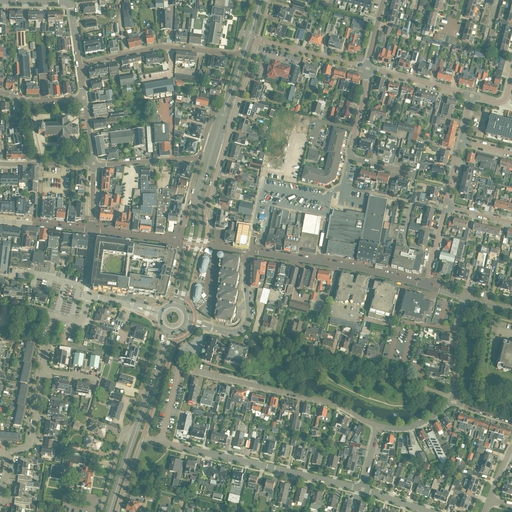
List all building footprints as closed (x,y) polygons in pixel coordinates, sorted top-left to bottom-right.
[(212,6),(210,16),(223,18),(224,19),(225,9),(224,8),(225,0),(215,0),(214,7),(212,6)] [(480,6),(477,5),(478,2),(473,0),(470,0),(469,5),(476,7),(476,8),(479,8),(480,6)] [(163,1),(160,1),(154,1),(155,1),(155,9),(163,9),(163,1)] [(124,29),(133,28),(130,3),(129,3),(124,4),(122,4),(124,29)] [(84,13),(84,14),(95,12),(94,4),(83,6),(84,9),(83,10),(84,13)] [(442,11),(443,11),(444,11),(445,9),(444,8),(443,8),(444,6),(436,4),(435,10),(434,12),(439,13),(439,11),(442,11)] [(402,11),(399,10),(400,7),(392,5),(391,11),(398,13),(402,14),(403,11),(402,11)] [(469,5),(467,11),(475,14),(476,8),(476,7),(469,5)] [(300,12),(300,8),(294,6),(292,11),(279,7),(277,12),(286,14),(292,16),(293,13),(294,13),(295,10),(300,12)] [(475,18),(474,17),(475,14),(467,11),(466,17),(471,19),(471,21),(474,22),(475,18)] [(285,17),(286,14),(277,12),(276,18),(288,21),(289,18),(285,17)] [(500,23),(502,23),(508,25),(509,22),(511,23),(511,16),(509,16),(507,22),(500,20),(500,23)] [(207,44),(207,45),(216,46),(216,45),(218,45),(220,38),(221,34),(220,34),(223,18),(213,17),(212,24),(211,24),(209,37),(207,36),(206,44),(207,44)] [(390,24),(390,27),(396,28),(399,19),(397,19),(389,17),(388,17),(387,20),(388,21),(388,23),(390,24)] [(182,34),(181,43),(186,44),(187,35),(187,34),(189,34),(191,20),(189,19),(187,31),(186,30),(182,30),(182,34)] [(189,34),(188,44),(201,45),(201,41),(204,42),(207,21),(196,20),(191,19),(191,20),(189,34)] [(352,24),(351,30),(354,30),(354,28),(361,30),(362,27),(364,22),(363,21),(358,20),(353,19),(352,24)] [(298,29),(306,31),(306,30),(308,23),(304,22),(303,25),(300,24),(298,29)] [(411,23),(409,22),(407,28),(407,29),(404,28),(403,32),(409,34),(410,29),(411,23)] [(468,23),(466,29),(473,31),(476,33),(477,30),(474,29),(475,25),(468,23)] [(501,33),(504,33),(511,35),(511,29),(508,28),(508,25),(502,23),(501,26),(503,27),(501,33)] [(331,29),(329,36),(332,37),(332,38),(329,48),(336,49),(338,40),(339,37),(332,35),(334,29),(335,26),(332,25),(331,29)] [(281,27),(275,26),(275,28),(273,27),(271,33),(279,35),(279,36),(283,38),(286,27),(282,26),(281,27)] [(435,28),(427,26),(425,26),(424,28),(427,29),(426,32),(425,36),(429,36),(429,33),(434,34),(435,28)] [(472,35),(473,31),(466,29),(465,29),(464,33),(465,33),(464,35),(471,37),(472,37),(475,38),(475,36),(472,35)] [(296,39),(299,40),(300,36),(304,37),(306,31),(301,30),(301,31),(298,30),(296,39)] [(310,35),(308,42),(309,44),(311,44),(312,43),(315,44),(318,31),(315,30),(314,36),(310,35)] [(145,31),(147,44),(153,43),(152,36),(149,37),(148,31),(145,31)] [(315,44),(317,44),(317,46),(319,46),(320,45),(320,46),(323,38),(319,37),(320,31),(318,31),(315,44)] [(26,47),(25,32),(23,32),(17,32),(17,47),(26,47)] [(510,42),(511,35),(504,33),(503,39),(500,39),(510,42)] [(141,46),(139,38),(138,34),(132,35),(133,40),(135,47),(141,46)] [(351,42),(349,50),(349,51),(349,52),(352,52),(352,51),(356,53),(357,50),(360,50),(361,45),(362,42),(357,41),(358,36),(353,35),(352,35),(350,42),(351,42)] [(470,43),(471,37),(464,35),(462,41),(470,43)] [(94,45),(96,52),(104,51),(102,38),(93,39),(93,40),(94,44),(94,45)] [(338,40),(336,49),(342,51),(345,42),(344,42),(345,39),(343,38),(342,41),(338,40)] [(83,41),(85,54),(96,52),(94,45),(94,44),(93,40),(93,39),(83,41)] [(509,48),(510,42),(500,39),(499,45),(509,48)] [(66,40),(59,40),(59,51),(67,51),(66,40)] [(116,41),(109,43),(110,47),(111,53),(119,51),(118,45),(117,46),(116,41)] [(501,48),(499,54),(503,55),(503,52),(507,54),(509,48),(499,45),(496,44),(496,47),(501,48)] [(386,51),(383,63),(384,63),(384,64),(385,65),(386,65),(387,64),(388,64),(391,57),(391,56),(393,56),(394,56),(396,57),(398,50),(397,50),(398,47),(393,46),(392,50),(392,51),(391,53),(386,51)] [(379,58),(378,61),(383,63),(386,51),(380,49),(378,57),(379,58)] [(401,60),(399,67),(404,68),(407,58),(406,58),(407,55),(403,54),(403,51),(398,50),(396,57),(396,58),(401,60)] [(19,53),(20,64),(20,78),(30,78),(29,57),(28,57),(27,52),(19,53)] [(38,54),(39,70),(39,75),(49,74),(47,65),(47,53),(41,53),(38,54)] [(146,56),(147,65),(158,64),(158,63),(162,62),(162,63),(168,62),(168,55),(162,56),(158,57),(157,54),(146,56)] [(134,57),(127,59),(128,65),(132,64),(134,70),(137,70),(134,57)] [(209,57),(207,68),(219,70),(219,68),(225,69),(226,61),(217,59),(214,58),(209,57)] [(426,68),(427,64),(421,63),(422,59),(420,58),(419,58),(417,64),(420,65),(419,67),(418,73),(418,74),(421,75),(421,74),(424,74),(426,68)] [(123,73),(130,71),(129,69),(128,65),(127,59),(121,60),(122,66),(126,65),(126,69),(121,70),(122,72),(123,73)] [(280,64),(272,62),(268,76),(276,78),(277,76),(283,78),(281,83),(292,86),(292,88),(295,89),(296,89),(298,82),(300,74),(301,68),(300,68),(293,66),(281,63),(281,65),(280,64)] [(110,74),(111,74),(113,74),(113,75),(114,75),(118,75),(119,74),(119,73),(118,63),(108,64),(110,74)] [(7,81),(6,88),(10,89),(10,90),(14,91),(15,83),(17,84),(18,76),(18,75),(19,75),(19,64),(14,64),(15,75),(15,77),(12,77),(12,78),(9,78),(7,78),(7,81)] [(431,65),(427,64),(426,68),(424,74),(430,76),(433,65),(431,65)] [(100,78),(104,77),(104,75),(108,74),(106,65),(94,68),(94,69),(88,70),(89,79),(97,77),(97,76),(100,76),(100,78)] [(312,67),(306,65),(303,75),(306,75),(305,76),(306,77),(306,78),(309,79),(310,77),(312,67)] [(326,66),(324,74),(327,75),(325,81),(327,81),(326,84),(331,85),(332,80),(330,80),(331,73),(331,72),(332,68),(328,67),(326,66)] [(316,79),(319,69),(312,67),(310,77),(313,78),(313,80),(315,81),(313,89),(315,90),(316,89),(318,79),(316,79)] [(469,76),(469,74),(462,72),(463,68),(460,67),(458,73),(462,74),(459,85),(466,87),(469,76)] [(339,79),(342,70),(339,69),(339,70),(336,69),(334,77),(339,79)] [(439,73),(437,79),(438,79),(444,81),(446,73),(447,71),(442,69),(442,70),(440,69),(439,73)] [(446,73),(444,81),(451,83),(454,73),(452,72),(453,70),(450,70),(447,69),(447,71),(446,73)] [(132,74),(119,77),(121,87),(134,85),(132,74)] [(361,80),(359,80),(360,76),(358,75),(358,74),(355,74),(353,81),(352,84),(359,86),(361,80)] [(220,77),(210,75),(209,82),(212,83),(212,86),(215,87),(215,86),(221,87),(222,81),(220,81),(220,77)] [(57,76),(52,77),(53,85),(54,96),(60,96),(59,87),(58,87),(57,76)] [(473,77),(469,76),(466,87),(473,88),(475,78),(473,78),(473,77)] [(383,102),(387,88),(383,87),(385,81),(379,80),(378,84),(375,83),(374,90),(382,93),(380,101),(379,101),(383,102)] [(494,86),(491,85),(490,93),(496,94),(498,84),(500,85),(501,81),(496,80),(494,86)] [(92,90),(102,88),(101,81),(91,83),(92,86),(91,86),(91,89),(92,89),(92,90)] [(490,93),(491,85),(492,83),(486,81),(483,91),(490,93)] [(43,84),(44,97),(53,96),(52,83),(43,84)] [(171,83),(144,87),(146,97),(173,92),(171,83)] [(256,84),(253,92),(264,95),(262,95),(264,90),(272,92),(274,86),(265,83),(264,87),(256,84)] [(390,93),(389,97),(388,97),(387,102),(390,103),(389,106),(395,84),(390,83),(388,90),(391,91),(391,93),(390,93)] [(72,84),(63,85),(64,95),(70,95),(70,93),(73,92),(73,86),(72,84)] [(395,84),(389,106),(391,107),(393,105),(395,99),(394,99),(395,95),(396,92),(398,93),(400,85),(395,84)] [(406,98),(409,87),(406,87),(403,87),(402,93),(401,92),(400,98),(399,98),(398,101),(398,102),(401,103),(402,99),(406,100),(406,98)] [(406,100),(411,102),(414,90),(412,89),(412,88),(409,87),(407,96),(406,100)] [(264,95),(253,92),(251,99),(261,102),(261,105),(269,107),(270,104),(262,102),(264,95)] [(423,107),(425,108),(427,102),(427,101),(428,101),(429,93),(424,92),(421,101),(424,102),(423,107)] [(100,102),(99,93),(90,94),(91,103),(100,102)] [(433,116),(436,117),(438,110),(441,101),(438,100),(439,96),(429,93),(428,101),(433,102),(432,106),(433,106),(433,107),(433,108),(435,109),(435,110),(434,110),(433,116)] [(196,101),(197,101),(196,104),(194,103),(192,103),(191,105),(201,108),(201,105),(207,107),(209,101),(202,99),(197,98),(196,101)] [(449,99),(447,105),(444,104),(441,115),(438,114),(437,117),(445,119),(446,116),(451,117),(454,106),(456,106),(458,101),(449,99)] [(1,101),(0,101),(0,107),(1,107),(1,112),(9,111),(9,104),(2,104),(1,101)] [(324,111),(326,103),(319,101),(318,104),(315,103),(312,113),(313,113),(313,114),(316,115),(316,114),(319,115),(321,110),(324,111)] [(350,103),(341,101),(340,108),(344,109),(341,119),(348,121),(350,114),(351,114),(352,110),(348,109),(349,103),(350,104),(350,103)] [(92,106),(92,112),(107,110),(106,104),(92,106)] [(247,104),(245,110),(253,112),(254,107),(247,104)] [(197,112),(197,115),(205,117),(206,112),(194,108),(193,111),(197,112)] [(92,112),(93,118),(108,116),(107,110),(92,112)] [(245,110),(243,116),(251,118),(254,119),(255,113),(253,112),(245,110)] [(375,115),(379,116),(381,112),(372,110),(371,113),(369,112),(366,122),(368,123),(368,124),(371,125),(371,124),(373,124),(375,115)] [(486,135),(486,138),(511,144),(511,119),(491,114),(491,117),(490,120),(487,131),(486,135)] [(191,120),(203,123),(205,117),(197,115),(196,118),(192,117),(191,120)] [(160,157),(170,156),(169,143),(170,143),(169,125),(160,125),(160,116),(151,116),(152,139),(153,156),(160,155),(160,157)] [(44,137),(45,137),(58,136),(58,143),(68,143),(68,140),(70,140),(70,136),(72,136),(71,134),(78,134),(78,126),(71,126),(71,124),(70,124),(70,120),(67,120),(67,118),(57,118),(57,124),(44,125),(44,127),(38,128),(38,134),(44,134),(44,137)] [(93,121),(94,130),(95,130),(106,128),(106,125),(108,125),(108,124),(116,123),(116,120),(118,120),(118,118),(116,118),(109,118),(105,119),(93,121)] [(242,120),(240,125),(248,128),(249,122),(242,120)] [(193,127),(193,131),(201,133),(202,127),(190,124),(189,126),(193,127)] [(390,133),(392,126),(385,124),(383,131),(387,132),(390,133)] [(238,128),(239,128),(238,131),(246,133),(249,134),(249,136),(261,140),(262,140),(259,139),(260,136),(253,134),(254,132),(251,131),(251,129),(248,128),(240,125),(240,126),(239,126),(238,128)] [(392,126),(390,133),(397,134),(398,131),(399,127),(396,127),(392,126)] [(413,134),(418,135),(419,135),(421,128),(415,127),(413,134)] [(115,132),(113,132),(101,134),(102,137),(95,138),(98,157),(106,156),(105,156),(107,156),(106,150),(110,150),(109,145),(112,145),(129,143),(129,145),(134,145),(134,148),(144,147),(142,129),(132,130),(131,130),(115,131),(115,132)] [(330,153),(328,163),(326,172),(324,172),(305,168),(302,180),(326,186),(336,180),(342,156),(340,155),(346,132),(334,129),(328,153),(330,153)] [(237,135),(237,136),(235,143),(240,145),(245,146),(247,138),(244,138),(245,138),(237,135)] [(376,137),(375,136),(369,135),(368,139),(372,140),(371,143),(361,140),(359,148),(370,151),(371,149),(373,150),(376,137)] [(444,135),(443,136),(443,138),(442,137),(441,140),(454,143),(455,136),(449,135),(448,136),(444,135)] [(184,141),(185,141),(184,144),(196,148),(198,142),(185,139),(184,141)] [(442,147),(452,149),(454,143),(441,140),(439,146),(440,146),(442,146),(442,147)] [(377,156),(384,158),(386,148),(382,147),(383,145),(381,144),(381,142),(377,141),(377,143),(376,146),(377,146),(376,150),(379,150),(377,156)] [(195,153),(196,148),(184,144),(184,145),(181,144),(180,147),(182,147),(180,152),(184,153),(185,151),(191,153),(191,152),(195,153)] [(390,149),(386,148),(384,158),(389,159),(391,153),(395,154),(397,146),(393,145),(393,147),(391,146),(390,149)] [(243,149),(234,147),(233,150),(232,149),(231,152),(232,152),(232,153),(243,156),(243,155),(241,155),(243,149)] [(107,161),(118,159),(117,149),(110,150),(106,150),(107,156),(107,161)] [(321,152),(310,149),(307,160),(318,163),(321,152)] [(401,149),(400,155),(404,156),(403,160),(403,162),(409,164),(411,154),(408,153),(408,151),(406,150),(401,149)] [(439,151),(438,157),(448,160),(449,154),(443,152),(439,151)] [(411,154),(409,164),(415,165),(416,159),(419,160),(420,154),(417,153),(417,156),(411,154)] [(493,164),(495,157),(479,153),(479,155),(476,154),(475,156),(475,157),(477,158),(476,161),(482,162),(480,169),(483,170),(494,172),(495,167),(496,165),(493,164)] [(469,163),(468,166),(471,167),(474,168),(475,164),(473,164),(474,160),(476,161),(477,158),(475,157),(475,156),(469,154),(467,163),(469,163)] [(436,163),(440,164),(439,164),(447,166),(448,160),(438,157),(436,163)] [(505,174),(506,171),(507,168),(508,162),(502,160),(500,166),(504,167),(502,173),(505,174)] [(439,168),(435,167),(435,166),(435,165),(425,163),(421,162),(419,169),(424,170),(425,166),(431,168),(430,169),(433,170),(433,173),(444,175),(445,170),(439,169),(439,168)] [(237,171),(238,172),(239,172),(240,166),(229,163),(227,169),(237,171)] [(184,164),(182,170),(185,171),(185,172),(190,173),(192,165),(187,164),(187,165),(184,164)] [(25,172),(25,167),(21,167),(20,181),(28,181),(28,175),(25,175),(25,172)] [(39,176),(39,168),(30,167),(30,172),(25,172),(25,175),(28,175),(39,176)] [(480,169),(474,168),(471,167),(470,170),(466,169),(464,175),(476,178),(477,175),(473,174),(474,170),(482,172),(483,170),(480,169)] [(145,182),(146,176),(150,176),(150,170),(141,169),(141,182),(145,182)] [(106,170),(106,172),(103,172),(102,178),(110,179),(110,173),(113,173),(113,170),(106,170)] [(355,182),(358,182),(358,183),(364,184),(365,181),(367,173),(365,172),(365,171),(361,170),(360,174),(357,173),(355,182)] [(464,175),(463,181),(471,183),(475,184),(476,178),(464,175)] [(86,191),(86,187),(83,187),(84,178),(81,178),(81,176),(75,176),(75,182),(76,182),(76,186),(79,186),(79,190),(86,191)] [(188,180),(180,178),(177,177),(176,181),(174,187),(171,186),(170,190),(176,191),(177,189),(178,185),(178,186),(183,188),(183,187),(186,187),(188,180)] [(392,183),(390,190),(392,190),(393,190),(395,191),(397,191),(398,191),(398,189),(402,190),(404,180),(398,179),(397,182),(392,181),(392,183)] [(404,180),(402,190),(410,192),(409,194),(412,195),(413,192),(414,188),(412,187),(410,185),(409,185),(410,182),(404,180)] [(35,181),(30,181),(28,181),(19,181),(19,183),(28,183),(28,192),(37,192),(37,184),(35,184),(35,181)] [(231,183),(230,186),(237,188),(240,188),(241,189),(243,182),(239,181),(239,184),(238,184),(239,182),(236,181),(235,182),(232,181),(231,183)] [(463,181),(462,187),(476,190),(477,188),(470,186),(471,183),(463,181)] [(141,200),(141,203),(141,207),(153,208),(158,208),(158,200),(157,200),(157,199),(157,191),(148,191),(148,182),(145,182),(141,182),(141,190),(141,197),(141,200)] [(109,191),(109,188),(112,189),(115,189),(114,196),(119,197),(120,187),(116,186),(116,185),(109,185),(102,185),(102,191),(109,191)] [(237,188),(230,186),(228,191),(236,193),(235,194),(241,195),(240,195),(241,193),(242,193),(243,189),(241,189),(240,188),(237,188)] [(473,201),(476,190),(462,187),(460,193),(464,194),(463,198),(463,199),(467,200),(467,199),(469,192),(472,192),(470,201),(473,201)] [(157,195),(157,191),(157,199),(157,200),(158,200),(158,208),(157,218),(155,232),(163,233),(164,229),(165,219),(163,219),(164,207),(169,207),(170,190),(166,190),(165,196),(157,195)] [(236,193),(228,191),(228,193),(228,194),(227,196),(231,197),(231,198),(240,201),(241,195),(235,194),(236,193)] [(483,197),(482,205),(483,205),(483,206),(486,206),(488,206),(489,202),(491,203),(493,196),(486,195),(487,192),(485,191),(483,197)] [(26,206),(25,215),(28,215),(29,216),(30,216),(31,216),(32,216),(33,207),(33,205),(37,205),(38,195),(33,194),(32,205),(29,205),(29,203),(26,203),(26,206)] [(419,202),(429,204),(429,202),(436,203),(437,201),(438,201),(439,197),(431,195),(431,196),(426,194),(425,198),(424,200),(419,199),(419,202)] [(106,195),(102,195),(101,207),(107,208),(108,200),(114,201),(114,196),(106,195)] [(359,251),(358,261),(371,263),(371,262),(376,263),(378,251),(388,200),(369,196),(366,215),(366,217),(359,251)] [(54,220),(54,219),(56,219),(57,210),(56,210),(57,198),(43,198),(42,200),(41,216),(41,218),(42,219),(47,219),(47,220),(54,220)] [(67,206),(62,206),(63,199),(57,198),(56,210),(57,210),(56,219),(65,220),(66,209),(67,209),(67,206)] [(225,206),(229,207),(230,201),(221,198),(219,205),(222,206),(221,206),(225,207),(225,206)] [(17,200),(16,213),(19,213),(18,215),(24,215),(25,201),(17,200)] [(108,200),(107,208),(107,211),(106,221),(112,222),(114,204),(115,201),(114,201),(108,200)] [(83,220),(85,204),(80,203),(81,202),(77,202),(76,205),(76,208),(74,224),(75,224),(76,220),(77,220),(78,220),(78,219),(79,218),(81,219),(83,220)] [(254,205),(240,202),(239,210),(238,213),(252,216),(254,205)] [(170,211),(169,215),(171,215),(178,216),(180,210),(181,209),(180,208),(181,204),(174,203),(172,212),(170,211)] [(395,203),(393,216),(391,223),(390,231),(388,241),(387,244),(388,244),(388,248),(387,250),(387,251),(386,253),(384,266),(388,267),(388,266),(390,266),(392,257),(393,248),(391,248),(393,239),(397,240),(399,233),(400,225),(394,224),(396,216),(398,203),(395,203)] [(416,204),(415,206),(416,207),(424,208),(423,214),(433,217),(435,210),(428,208),(425,208),(426,206),(417,204),(416,204)] [(68,208),(67,220),(66,223),(74,224),(76,208),(76,205),(73,205),(73,208),(68,208)] [(133,219),(132,230),(139,231),(140,221),(140,217),(140,215),(141,210),(137,210),(137,207),(133,207),(132,209),(132,214),(133,214),(133,219)] [(140,217),(152,218),(153,208),(141,207),(141,210),(140,215),(140,217)] [(133,214),(132,214),(131,214),(132,209),(127,208),(127,214),(126,214),(124,214),(124,216),(119,215),(118,221),(116,221),(116,222),(115,222),(115,223),(116,223),(115,228),(129,230),(130,218),(133,219),(133,214)] [(283,211),(274,209),(272,224),(271,223),(267,247),(276,249),(279,230),(280,230),(281,224),(280,224),(283,211)] [(283,210),(283,211),(280,224),(281,224),(287,226),(290,212),(283,210)] [(328,241),(325,255),(333,256),(333,255),(346,258),(346,259),(354,260),(356,251),(359,251),(366,215),(353,212),(352,214),(333,211),(332,221),(331,221),(331,222),(330,221),(326,239),(329,239),(328,241)] [(432,222),(433,217),(423,214),(422,220),(432,222)] [(168,223),(170,223),(170,222),(177,223),(178,216),(171,215),(168,215),(167,222),(168,222),(168,223)] [(319,236),(321,224),(322,218),(306,215),(303,229),(302,233),(319,236)] [(139,231),(143,232),(150,233),(150,232),(151,227),(152,218),(140,217),(140,221),(139,231)] [(422,220),(417,219),(416,223),(421,224),(424,225),(423,227),(431,229),(432,222),(422,220)] [(450,221),(449,228),(452,229),(459,231),(459,229),(460,227),(461,221),(455,219),(454,222),(450,221)] [(460,227),(459,229),(462,229),(463,228),(467,229),(468,223),(461,221),(460,227)] [(230,230),(232,231),(233,231),(234,228),(237,228),(237,224),(230,223),(229,230),(230,230)] [(236,243),(235,243),(236,243),(235,245),(246,247),(248,236),(250,227),(239,225),(237,234),(237,237),(236,243)] [(299,248),(302,233),(303,229),(299,228),(295,227),(289,226),(287,235),(285,250),(298,252),(299,248)] [(479,235),(478,238),(481,238),(483,233),(486,234),(488,227),(481,226),(480,232),(479,235)] [(23,235),(21,248),(35,250),(36,244),(36,241),(38,230),(27,228),(26,234),(26,236),(23,235)] [(492,238),(491,241),(494,242),(495,236),(499,237),(501,230),(494,229),(493,235),(492,238)] [(48,237),(48,231),(38,230),(36,241),(36,244),(35,250),(34,255),(34,257),(32,264),(43,266),(44,261),(44,262),(45,258),(47,248),(48,237)] [(276,251),(284,252),(285,250),(287,235),(284,235),(285,231),(280,230),(279,230),(276,249),(276,251)] [(390,231),(383,230),(381,243),(385,244),(384,250),(387,251),(387,250),(388,248),(388,244),(387,244),(388,241),(390,231)] [(56,265),(60,233),(48,231),(48,237),(47,248),(45,258),(44,262),(51,262),(51,258),(54,258),(54,264),(56,265)] [(302,233),(299,248),(303,249),(302,251),(316,253),(319,236),(302,233)] [(397,240),(396,247),(392,267),(399,269),(400,270),(403,257),(405,249),(404,249),(405,243),(402,234),(399,233),(397,240)] [(420,235),(419,239),(420,239),(428,241),(429,234),(422,233),(421,235),(420,235)] [(63,234),(61,248),(60,254),(70,255),(71,248),(72,240),(73,240),(73,236),(63,234)] [(76,256),(86,257),(86,251),(87,251),(88,237),(78,236),(76,256)] [(91,286),(91,287),(93,287),(92,289),(92,290),(93,291),(97,291),(98,291),(102,291),(102,292),(103,292),(103,291),(106,292),(107,292),(108,292),(111,293),(112,293),(116,293),(116,294),(117,294),(117,293),(118,289),(121,290),(122,290),(127,290),(127,292),(131,265),(133,247),(131,247),(129,246),(127,246),(127,244),(127,243),(126,243),(123,242),(122,242),(116,241),(110,240),(109,240),(103,240),(103,239),(102,240),(97,239),(97,240),(96,245),(94,265),(93,270),(93,271),(92,276),(92,277),(91,282),(91,283),(91,286)] [(438,273),(446,275),(447,275),(449,275),(451,269),(452,266),(453,263),(454,263),(456,257),(458,251),(459,246),(460,242),(460,241),(454,239),(451,252),(443,250),(443,253),(442,253),(440,260),(441,260),(441,263),(440,263),(440,264),(438,271),(438,273)] [(446,241),(444,249),(451,251),(453,242),(446,241)] [(456,257),(456,260),(460,261),(464,243),(460,242),(459,246),(458,251),(456,257)] [(131,265),(127,292),(128,292),(128,291),(133,291),(133,292),(138,293),(149,294),(154,295),(154,298),(160,299),(160,296),(164,297),(165,294),(169,278),(170,273),(171,267),(172,262),(174,257),(175,253),(171,252),(172,249),(166,248),(166,249),(165,251),(160,250),(155,250),(144,248),(139,248),(133,247),(131,265)] [(405,272),(409,272),(411,264),(412,262),(412,258),(413,253),(410,252),(411,251),(405,249),(403,257),(400,270),(406,271),(405,272)] [(376,265),(384,266),(386,253),(378,251),(376,263),(376,265)] [(412,262),(411,264),(422,267),(424,268),(426,262),(427,262),(429,255),(415,252),(414,253),(413,253),(412,258),(412,262)] [(11,253),(9,267),(27,269),(31,270),(32,264),(34,257),(34,255),(21,254),(11,253)] [(238,288),(241,276),(238,275),(239,271),(240,272),(240,259),(223,257),(223,256),(222,256),(221,256),(220,256),(219,256),(219,257),(219,258),(219,259),(219,260),(220,260),(220,261),(221,261),(219,268),(220,268),(221,272),(218,284),(219,284),(220,288),(217,300),(219,304),(218,304),(215,316),(217,316),(216,320),(226,323),(231,324),(232,320),(233,321),(236,309),(234,308),(235,304),(236,304),(239,292),(236,292),(237,288),(238,288)] [(203,272),(204,272),(205,271),(206,271),(206,270),(208,263),(208,262),(208,261),(208,260),(207,260),(207,259),(206,259),(205,259),(204,259),(203,259),(202,260),(202,261),(200,268),(200,269),(200,270),(200,271),(201,271),(202,272),(203,272)] [(251,288),(255,288),(258,289),(260,275),(262,263),(258,262),(255,262),(252,264),(252,267),(251,288)] [(258,289),(256,303),(260,303),(263,290),(260,289),(262,281),(263,281),(264,280),(265,276),(267,263),(262,263),(260,275),(258,289)] [(269,263),(267,278),(273,279),(275,268),(275,269),(276,265),(269,263)] [(459,269),(457,278),(462,279),(464,270),(466,264),(463,264),(460,263),(459,269)] [(411,264),(409,272),(413,273),(420,274),(422,267),(411,264)] [(288,278),(290,268),(280,265),(278,275),(278,276),(277,278),(275,290),(285,292),(288,278)] [(464,270),(462,279),(467,280),(469,271),(470,270),(471,265),(467,265),(466,270),(464,270)] [(479,274),(477,283),(482,284),(484,275),(485,268),(481,267),(480,268),(479,274)] [(289,286),(287,293),(292,295),(299,270),(293,268),(290,281),(288,280),(287,285),(289,286)] [(484,275),(482,284),(487,285),(489,276),(490,275),(491,270),(485,268),(484,275)] [(313,290),(318,271),(312,270),(311,273),(308,272),(302,271),(297,289),(303,291),(304,288),(307,289),(313,290)] [(330,273),(328,273),(324,272),(322,281),(328,282),(327,285),(331,286),(332,277),(330,276),(330,273)] [(340,289),(338,289),(338,292),(337,297),(336,297),(335,301),(336,302),(347,305),(348,304),(348,302),(351,303),(352,304),(363,307),(364,306),(367,294),(365,293),(366,291),(367,292),(370,281),(369,281),(368,280),(368,279),(360,276),(360,277),(358,278),(357,278),(357,280),(354,280),(354,279),(353,279),(352,277),(352,276),(344,274),(341,276),(339,287),(340,287),(340,289)] [(498,288),(504,289),(506,282),(506,278),(500,277),(498,284),(499,284),(498,288)] [(4,288),(4,285),(5,279),(2,279),(1,285),(0,292),(3,293),(3,296),(9,297),(10,288),(4,288)] [(375,291),(368,317),(391,323),(399,295),(400,290),(399,290),(398,287),(397,288),(397,286),(382,282),(381,283),(377,282),(375,283),(374,283),(373,288),(374,291),(375,291)] [(270,290),(264,289),(263,290),(260,303),(266,305),(270,290)] [(36,296),(34,300),(45,303),(47,296),(46,296),(47,293),(34,290),(33,295),(36,296)] [(405,293),(404,296),(404,297),(403,300),(403,301),(402,304),(402,305),(401,308),(401,309),(400,309),(400,312),(400,313),(400,312),(401,313),(403,314),(403,313),(404,313),(404,314),(403,317),(403,318),(404,318),(407,319),(407,318),(407,319),(408,319),(411,320),(412,320),(415,321),(416,321),(416,322),(418,323),(419,321),(424,322),(426,316),(425,316),(425,315),(426,315),(429,316),(430,316),(429,316),(430,316),(430,315),(431,313),(430,312),(431,312),(431,311),(432,309),(431,308),(432,308),(432,307),(433,305),(432,304),(433,304),(432,304),(429,303),(428,303),(425,302),(425,301),(426,298),(425,298),(426,298),(426,297),(426,298),(425,298),(425,297),(422,297),(422,296),(421,297),(417,296),(418,295),(417,295),(417,296),(417,295),(414,294),(414,295),(413,295),(413,294),(413,295),(413,294),(410,293),(410,294),(409,294),(409,293),(406,292),(406,293),(405,293),(405,292),(405,293)] [(99,309),(98,315),(108,318),(109,318),(112,310),(106,308),(105,311),(99,309)] [(108,318),(98,315),(96,314),(94,321),(106,324),(108,318)] [(264,314),(263,322),(264,322),(263,327),(274,330),(276,320),(269,318),(270,316),(264,314)] [(116,320),(112,333),(118,334),(119,331),(117,330),(118,327),(119,327),(121,322),(116,320)] [(297,325),(289,323),(287,330),(290,331),(289,334),(295,335),(296,332),(301,333),(304,323),(298,322),(297,325)] [(143,329),(144,327),(132,323),(131,328),(136,329),(133,339),(143,341),(145,333),(141,332),(142,329),(143,329)] [(321,338),(322,333),(323,328),(319,327),(319,329),(314,328),(314,329),(311,328),(310,330),(307,329),(304,338),(310,339),(316,340),(317,337),(321,338)] [(361,334),(366,335),(369,336),(371,329),(363,327),(361,334)] [(92,328),(91,335),(99,337),(101,331),(92,328)] [(434,330),(433,333),(439,334),(439,338),(438,342),(441,342),(441,340),(449,341),(449,338),(450,338),(450,336),(450,335),(442,334),(442,331),(434,330)] [(334,341),(328,340),(327,339),(329,335),(322,333),(321,338),(324,339),(322,345),(333,348),(334,341)] [(91,335),(89,341),(98,343),(101,344),(103,338),(99,337),(91,335)] [(343,337),(340,337),(340,338),(340,340),(339,341),(339,342),(341,342),(340,348),(347,350),(350,340),(343,337)] [(201,360),(205,361),(210,363),(214,351),(218,353),(218,354),(222,355),(222,354),(227,355),(225,361),(243,367),(248,349),(230,343),(228,350),(224,348),(224,346),(220,345),(220,347),(215,346),(217,340),(210,338),(208,345),(206,345),(204,351),(203,352),(202,352),(202,353),(201,354),(202,355),(203,355),(201,360)] [(358,345),(354,344),(352,353),(361,355),(365,342),(364,342),(365,340),(360,338),(358,345)] [(511,343),(504,342),(497,369),(511,372),(511,343)] [(384,350),(385,345),(381,344),(380,348),(374,347),(373,349),(369,348),(367,356),(377,359),(379,352),(383,352),(384,350)] [(55,363),(55,364),(57,365),(58,365),(59,365),(59,366),(60,367),(62,368),(63,367),(64,366),(66,353),(70,354),(70,349),(60,347),(60,352),(57,352),(56,357),(56,360),(56,361),(55,361),(55,363)] [(140,350),(132,348),(131,352),(123,350),(121,358),(125,359),(124,364),(135,367),(136,363),(137,363),(138,359),(137,359),(140,350)] [(439,352),(428,350),(427,356),(437,358),(437,359),(440,360),(448,361),(449,357),(448,357),(448,355),(441,354),(442,352),(439,352)] [(74,366),(78,367),(80,353),(76,352),(76,355),(75,355),(74,359),(71,358),(69,369),(73,370),(74,366)] [(81,371),(85,372),(87,361),(83,360),(83,356),(83,353),(80,353),(78,367),(81,367),(81,371)] [(90,368),(93,369),(95,355),(92,355),(92,358),(91,358),(90,361),(87,361),(85,372),(89,372),(90,368)] [(97,374),(99,374),(100,374),(104,364),(104,363),(99,362),(99,358),(99,356),(95,355),(93,369),(97,370),(97,374)] [(448,377),(449,372),(448,371),(435,369),(436,368),(430,367),(429,372),(436,373),(435,376),(436,377),(440,378),(440,375),(448,377)] [(121,374),(118,383),(124,385),(124,383),(131,385),(132,385),(133,382),(132,382),(133,378),(121,374)] [(192,403),(195,403),(199,388),(196,387),(198,380),(192,379),(190,386),(192,387),(190,396),(188,402),(188,403),(192,404),(192,403)] [(53,386),(52,390),(61,391),(63,381),(57,380),(56,384),(53,384),(53,386)] [(110,382),(105,380),(102,388),(108,390),(110,382)] [(71,396),(72,388),(68,388),(69,382),(63,381),(61,391),(65,392),(64,395),(71,396)] [(116,384),(110,382),(108,390),(114,392),(116,384)] [(78,394),(82,394),(84,384),(77,383),(76,390),(73,390),(72,396),(77,397),(78,394)] [(92,391),(89,390),(90,385),(84,384),(82,394),(85,395),(85,398),(90,399),(91,393),(92,391)] [(222,389),(220,396),(224,398),(225,395),(228,396),(230,388),(225,387),(224,389),(222,389)] [(237,402),(238,399),(240,390),(234,389),(233,394),(232,394),(231,397),(232,397),(231,399),(231,402),(237,404),(237,402)] [(200,405),(213,408),(212,411),(211,411),(210,413),(212,414),(215,403),(212,402),(214,393),(204,390),(200,405)] [(246,392),(240,390),(238,399),(237,402),(241,403),(240,404),(244,405),(245,400),(246,398),(245,397),(246,392)] [(113,397),(112,399),(121,402),(123,396),(114,393),(115,393),(110,392),(110,393),(110,396),(112,397),(111,397),(113,397)] [(252,409),(256,410),(260,396),(253,394),(251,402),(254,403),(252,409)] [(256,410),(256,412),(259,413),(260,411),(261,407),(263,408),(264,405),(264,404),(266,397),(260,396),(256,410)] [(267,406),(265,415),(270,416),(271,411),(275,412),(276,408),(277,408),(278,408),(278,407),(278,406),(278,405),(278,404),(277,404),(278,400),(277,400),(277,399),(275,399),(271,398),(270,406),(267,406)] [(110,418),(118,420),(123,404),(115,402),(115,403),(110,401),(108,406),(114,407),(110,418)] [(282,411),(288,413),(291,402),(290,402),(287,401),(287,402),(284,401),(282,411)] [(49,404),(48,410),(59,411),(60,407),(65,408),(66,403),(56,402),(55,405),(49,404)] [(292,403),(291,402),(288,413),(293,414),(292,416),(294,416),(297,404),(294,403),(292,402),(292,403)] [(302,418),(301,420),(305,420),(306,419),(306,415),(309,415),(311,407),(311,406),(304,405),(302,414),(302,418)] [(313,430),(317,431),(319,420),(321,420),(322,417),(326,418),(329,419),(330,415),(326,414),(327,410),(321,409),(320,412),(319,412),(318,417),(319,417),(318,418),(316,417),(314,427),(313,430)] [(48,410),(47,416),(54,417),(53,420),(63,421),(64,416),(58,416),(59,411),(48,410)] [(180,426),(179,430),(180,431),(181,432),(183,432),(183,431),(188,432),(187,435),(190,436),(191,433),(192,429),(189,428),(190,425),(191,421),(191,417),(183,415),(180,426)] [(465,416),(461,430),(463,430),(466,431),(467,428),(468,425),(470,417),(465,416)] [(337,423),(335,427),(340,430),(338,432),(348,437),(350,430),(348,429),(348,428),(346,427),(347,423),(346,423),(348,420),(342,417),(339,424),(337,423)] [(442,421),(446,427),(448,429),(451,426),(450,424),(451,423),(446,417),(442,421)] [(468,425),(467,429),(469,429),(468,432),(470,433),(475,419),(470,417),(468,425)] [(480,420),(475,419),(470,433),(469,436),(472,437),(473,434),(474,430),(476,431),(478,428),(480,420)] [(46,423),(45,429),(56,431),(58,425),(61,425),(62,422),(53,420),(52,424),(46,423)] [(97,434),(97,435),(103,438),(105,432),(106,429),(100,427),(100,428),(98,427),(97,426),(98,423),(90,420),(88,427),(92,429),(91,432),(97,434)] [(480,438),(480,436),(485,422),(480,420),(478,428),(476,431),(479,432),(477,437),(480,438)] [(79,431),(81,424),(75,422),(72,428),(70,428),(79,431)] [(435,425),(433,426),(437,433),(443,430),(442,430),(443,429),(439,423),(439,424),(438,423),(437,422),(435,423),(435,424),(435,425)] [(482,437),(483,436),(485,430),(487,431),(490,423),(485,422),(480,436),(482,437)] [(191,436),(198,438),(200,426),(194,424),(193,429),(192,433),(191,436)] [(345,445),(344,445),(357,448),(360,449),(361,445),(358,445),(361,436),(359,436),(359,435),(361,432),(363,429),(357,425),(353,432),(356,434),(355,436),(351,443),(347,442),(346,444),(345,445)] [(198,438),(204,439),(206,430),(206,427),(200,426),(198,438)] [(234,445),(233,446),(236,447),(240,448),(241,448),(244,437),(244,433),(237,432),(238,427),(235,426),(233,432),(237,432),(236,435),(236,436),(234,445)] [(501,427),(496,426),(492,440),(491,442),(490,445),(489,448),(491,449),(492,445),(493,445),(494,440),(497,441),(497,439),(501,427)] [(501,446),(506,429),(501,427),(497,439),(502,440),(500,445),(501,446)] [(44,436),(46,436),(51,437),(50,440),(58,442),(59,438),(56,437),(56,431),(45,429),(44,436)] [(506,429),(501,446),(502,446),(503,443),(506,444),(508,438),(509,438),(511,430),(506,429)] [(248,436),(247,441),(251,442),(249,450),(252,451),(252,452),(255,453),(255,452),(256,452),(259,441),(252,439),(252,436),(255,436),(256,432),(253,432),(250,431),(248,436)] [(430,450),(434,449),(430,442),(427,435),(426,435),(424,431),(418,434),(422,441),(425,439),(427,443),(430,450)] [(221,432),(221,435),(219,443),(226,445),(228,439),(231,440),(231,437),(229,437),(230,434),(221,432)] [(444,467),(447,458),(433,432),(427,435),(430,442),(434,449),(434,450),(442,466),(444,467)] [(211,441),(219,443),(221,435),(213,433),(211,441)] [(86,440),(83,446),(86,447),(97,451),(98,449),(99,449),(101,443),(95,441),(95,442),(92,441),(93,438),(87,435),(85,440),(86,440)] [(267,436),(264,436),(262,444),(265,445),(263,453),(271,455),(272,449),(274,450),(276,441),(267,439),(267,436)] [(387,440),(386,444),(387,444),(387,445),(386,450),(389,451),(390,448),(394,448),(395,441),(393,441),(393,437),(391,437),(392,436),(388,436),(387,436),(387,440)] [(42,447),(41,455),(51,456),(53,448),(52,448),(53,442),(46,441),(45,447),(42,447)] [(288,458),(290,447),(283,445),(280,456),(288,458)] [(345,449),(343,455),(348,456),(349,456),(346,470),(353,472),(355,464),(357,464),(358,457),(355,457),(357,448),(344,445),(344,446),(350,448),(349,450),(345,449)] [(303,451),(304,449),(298,448),(295,460),(305,462),(307,452),(303,451)] [(311,448),(310,452),(312,452),(311,454),(315,455),(313,464),(320,466),(323,455),(319,454),(315,453),(315,451),(316,449),(313,448),(311,448)] [(427,459),(423,453),(417,456),(420,462),(427,459)] [(484,455),(485,456),(483,461),(492,464),(493,458),(489,456),(490,454),(485,453),(484,455)] [(52,466),(50,478),(63,480),(65,469),(66,469),(66,470),(71,471),(71,470),(72,469),(78,470),(76,479),(78,479),(76,487),(81,488),(81,490),(83,490),(83,489),(84,489),(90,490),(91,485),(89,485),(90,478),(92,479),(93,474),(93,473),(89,473),(89,471),(87,471),(87,469),(85,469),(85,468),(84,468),(84,465),(85,457),(68,455),(68,461),(63,460),(62,467),(52,466)] [(336,469),(338,458),(331,456),(328,468),(336,469)] [(18,462),(17,469),(27,470),(28,465),(37,466),(37,464),(38,461),(37,461),(21,458),(20,463),(18,462)] [(180,480),(182,472),(178,471),(181,462),(172,460),(169,471),(175,473),(174,479),(180,480)] [(492,466),(491,466),(492,464),(483,461),(482,467),(490,469),(491,470),(492,466)] [(190,479),(196,481),(198,473),(194,472),(196,464),(188,462),(185,475),(191,476),(190,479)] [(490,472),(489,472),(490,469),(482,467),(481,467),(479,466),(478,468),(481,469),(480,473),(488,475),(489,475),(490,472)] [(374,477),(374,478),(374,479),(375,479),(374,480),(377,480),(380,481),(383,473),(384,470),(377,468),(376,471),(377,471),(375,475),(374,475),(374,477)] [(401,477),(403,472),(404,472),(404,469),(401,468),(398,477),(401,478),(398,487),(404,489),(407,479),(401,477)] [(26,476),(27,470),(17,469),(16,475),(18,476),(18,479),(30,481),(31,477),(26,476)] [(211,469),(209,478),(218,480),(217,484),(223,485),(226,472),(224,472),(224,470),(218,469),(218,471),(211,469)] [(390,472),(389,475),(386,483),(392,485),(395,477),(392,476),(393,473),(390,472)] [(235,481),(234,486),(240,487),(241,482),(243,475),(234,473),(232,480),(235,481)] [(380,481),(386,483),(389,475),(383,473),(380,481)] [(257,478),(250,476),(248,485),(256,486),(257,478)] [(407,479),(404,489),(410,491),(413,483),(412,483),(413,481),(412,479),(411,478),(411,477),(409,476),(408,479),(407,479)] [(479,481),(472,478),(471,479),(470,482),(469,481),(468,480),(466,479),(465,483),(477,487),(479,481)] [(15,484),(14,491),(24,492),(25,487),(33,488),(33,483),(18,481),(17,485),(15,484)] [(264,488),(263,492),(269,493),(268,497),(270,498),(270,499),(274,500),(276,492),(273,491),(273,490),(275,483),(267,481),(265,488),(264,488)] [(426,483),(425,487),(422,495),(428,497),(431,490),(430,489),(431,487),(430,485),(428,485),(429,484),(427,483),(426,483)] [(465,483),(464,486),(468,488),(467,491),(475,493),(476,493),(478,488),(477,487),(465,483)] [(502,492),(508,494),(510,487),(511,483),(507,483),(507,486),(504,485),(502,492)] [(289,506),(290,499),(290,498),(287,497),(290,486),(281,484),(278,498),(279,498),(278,502),(285,504),(285,506),(288,507),(289,506)] [(416,493),(422,495),(425,487),(419,485),(416,493)] [(444,490),(440,501),(446,503),(449,495),(452,496),(453,492),(454,489),(455,487),(455,486),(452,485),(450,492),(444,490)] [(295,502),(294,504),(296,504),(297,502),(302,503),(302,507),(305,507),(307,500),(304,499),(305,494),(305,490),(298,488),(295,502)] [(434,499),(440,501),(444,490),(441,489),(440,493),(437,491),(434,499)] [(23,498),(24,492),(14,491),(13,497),(15,498),(14,502),(30,504),(31,499),(23,498)] [(314,493),(312,492),(311,496),(313,497),(312,503),(312,504),(311,505),(310,509),(317,510),(321,511),(321,510),(322,507),(323,501),(320,500),(321,494),(321,493),(320,493),(320,492),(319,492),(318,492),(318,493),(314,492),(314,493)] [(230,494),(228,501),(238,504),(240,496),(230,494)] [(327,496),(326,499),(327,500),(327,501),(328,501),(328,502),(328,504),(327,507),(328,507),(334,509),(332,511),(336,511),(337,509),(339,504),(336,504),(337,498),(330,496),(328,496),(327,496)] [(458,501),(461,502),(469,504),(470,505),(472,500),(471,499),(471,498),(464,496),(462,499),(459,498),(458,501)] [(459,508),(467,510),(469,504),(461,502),(458,501),(456,500),(451,498),(449,505),(454,506),(455,503),(460,505),(459,508)] [(345,499),(341,511),(349,511),(352,501),(345,499)] [(142,505),(129,502),(128,506),(127,506),(126,511),(129,511),(137,511),(138,508),(141,509),(142,505)] [(353,511),(364,511),(367,505),(363,504),(359,503),(356,502),(354,510),(353,511)] [(12,507),(10,511),(21,511),(22,509),(29,510),(30,505),(14,503),(14,507),(12,507)]
